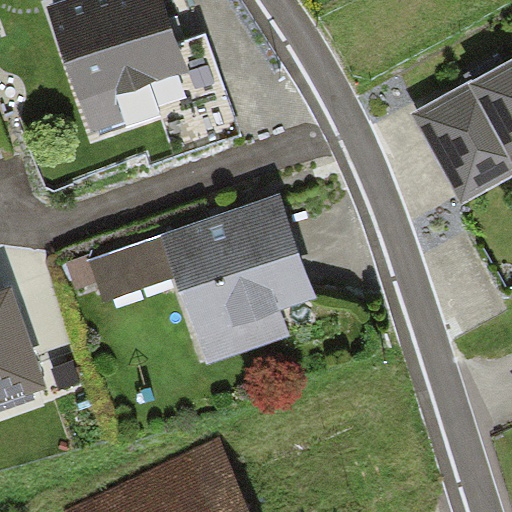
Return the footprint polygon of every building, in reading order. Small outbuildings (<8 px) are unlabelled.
[(162,0),(49,0),(44,2),(76,104),(185,70),(162,0)] [(511,182),(511,56),(412,110),(466,208),(511,182)] [(158,236),(196,352),(321,311),(284,195),(158,236)] [(0,390),(39,377),(9,288),(0,290),(0,390)] [(72,511),(253,511),(223,444),(72,511)]
